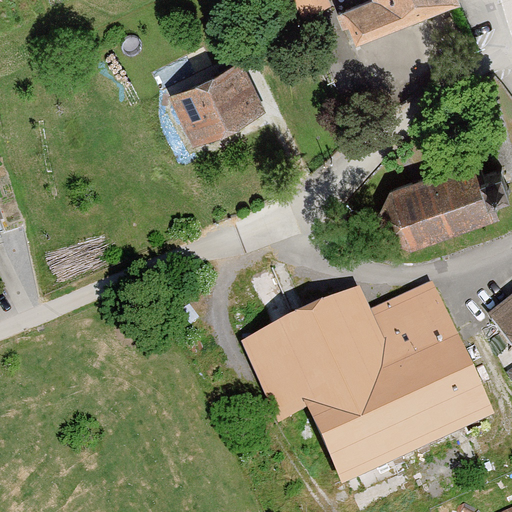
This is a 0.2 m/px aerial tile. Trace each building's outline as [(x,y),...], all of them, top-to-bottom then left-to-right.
[(292,0),(297,11),(321,0),(292,0)] [(355,0),(340,6),(352,37),(450,0),(355,0)] [(237,58),(167,91),(190,141),(260,107),(237,58)] [(480,154),(388,186),(379,205),(388,230),(413,242),(497,212),(492,198),(511,190),(511,173),(508,162),(485,170),(480,154)] [(280,258),(224,284),(249,338),(237,344),(276,426),(305,412),(344,493),(494,422),(428,283),(371,310),(359,286),(305,311),(280,258)] [(511,294),(483,319),(511,354),(511,294)]
